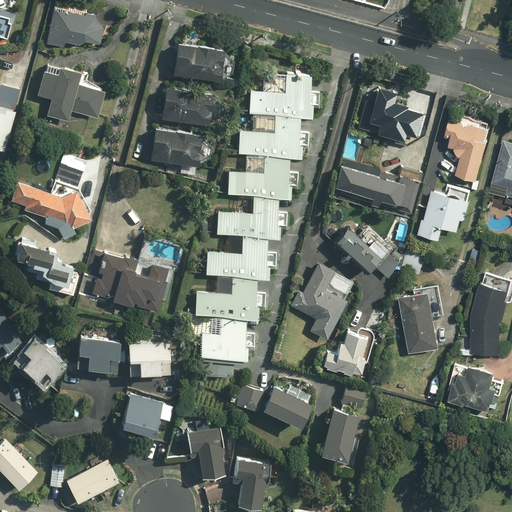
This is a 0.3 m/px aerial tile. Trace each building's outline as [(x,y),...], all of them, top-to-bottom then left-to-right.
[(94,15),(51,10),(44,43),(62,46),(63,42),(77,44),(82,41),(96,44),(99,28),(94,15)] [(220,51),(173,44),(169,75),(215,81),(220,51)] [(102,92),(74,85),(77,72),(56,67),(54,74),(39,70),(32,96),(48,100),(45,115),(65,120),(68,110),(95,117),(102,92)] [(282,93),(248,91),(247,113),(307,117),(308,104),(305,103),(307,75),(283,74),(282,93)] [(368,96),(360,124),(403,136),(405,128),(419,132),(426,106),(393,97),(396,87),(378,82),(374,98),(368,96)] [(208,94),(162,87),(157,118),(204,125),(208,94)] [(0,151),(2,152),(10,116),(8,115),(9,109),(0,107),(0,151)] [(272,133),(238,131),(236,154),(296,158),(297,144),(294,144),(296,118),(273,115),(272,133)] [(474,181),(484,142),(482,142),(485,129),(448,119),(443,137),(450,138),(447,147),(453,150),(455,155),(459,158),(454,176),(474,181)] [(198,136),(152,129),(147,159),(194,166),(198,136)] [(511,142),(502,140),(490,182),(508,186),(505,195),(511,197),(511,142)] [(261,173),(227,171),(225,194),(285,198),(286,186),(284,186),(285,158),(262,156),(261,173)] [(339,160),(332,185),(409,206),(418,176),(380,166),(379,171),(339,160)] [(61,197),(14,181),(8,202),(44,216),(42,223),(55,228),(61,240),(73,233),(70,227),(88,221),(72,191),(61,197)] [(438,241),(441,228),(457,232),(460,220),(463,221),(468,202),(431,192),(424,220),(421,220),(417,236),(438,241)] [(250,213),(215,211),(214,234),(244,236),(275,238),(275,225),(272,225),(274,199),(251,197),(250,213)] [(378,256),(344,227),(329,244),(363,273),(378,256)] [(239,254),(205,251),(203,274),(263,278),(264,267),(261,266),(263,238),(240,237),(239,254)] [(28,271),(38,274),(37,278),(71,288),(74,279),(68,277),(70,271),(49,266),(53,254),(16,243),(11,260),(29,265),(28,271)] [(143,279),(129,275),(132,260),(93,250),(87,274),(95,276),(91,294),(156,310),(162,283),(159,283),(163,266),(147,262),(143,279)] [(406,250),(402,269),(421,273),(425,254),(406,250)] [(331,271),(315,262),(299,292),(296,290),(288,304),(314,318),(307,330),(324,339),(345,301),(321,288),(331,271)] [(228,293),(194,291),(192,315),(252,319),(253,306),(251,306),(253,279),(229,278),(228,293)] [(479,284),(469,317),(470,354),(499,353),(499,324),(506,292),(479,284)] [(427,293),(398,298),(407,352),(436,346),(427,293)] [(0,352),(19,340),(0,310),(0,352)] [(217,333),(199,332),(197,357),(241,360),(242,346),(239,346),(241,320),(218,319),(217,333)] [(332,353),(323,351),(319,365),(323,366),(322,368),(332,371),(332,369),(339,371),(338,372),(346,374),(347,371),(354,373),(364,337),(343,331),(339,344),(335,342),(332,353)] [(117,342),(76,337),(72,368),(113,373),(117,342)] [(60,366),(30,339),(9,362),(39,389),(60,366)] [(167,342),(125,343),(125,375),(167,374),(167,342)] [(465,376),(458,374),(455,384),(452,383),(446,402),(462,407),(463,404),(487,410),(489,403),(490,403),(494,389),(488,387),(492,374),(468,367),(465,376)] [(365,388),(344,382),(339,402),(359,407),(365,388)] [(260,390),(239,384),(233,404),(254,411),(260,390)] [(306,405),(269,387),(258,409),(295,428),(306,405)] [(161,403),(128,392),(117,426),(150,437),(161,403)] [(354,415),(327,409),(316,456),(343,462),(354,415)] [(217,428),(184,433),(187,455),(193,454),(197,475),(219,471),(216,450),(220,449),(217,428)] [(36,472),(3,437),(0,440),(0,472),(17,490),(36,472)] [(266,463),(233,458),(229,481),(236,482),(233,504),(256,507),(259,485),(263,486),(266,463)] [(116,479),(105,459),(64,482),(75,502),(116,479)] [(63,466),(50,465),(48,485),(61,486),(63,466)] [(440,498),(431,507),(435,511),(450,511),(452,511),(440,498)]
